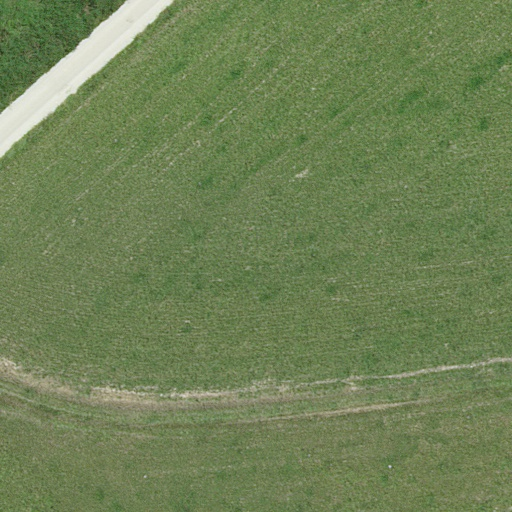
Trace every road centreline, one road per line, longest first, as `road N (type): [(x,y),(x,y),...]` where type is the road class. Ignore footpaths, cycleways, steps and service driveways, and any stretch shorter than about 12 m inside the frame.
road 1 (track): [(0,374),(224,407),(444,374),(511,372)]
road 2 (track): [(0,149),(163,0)]
